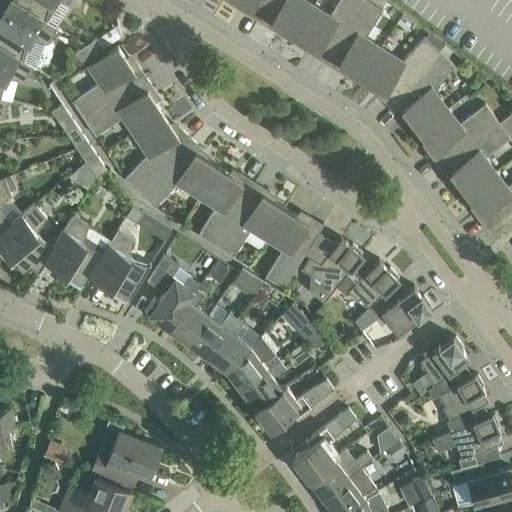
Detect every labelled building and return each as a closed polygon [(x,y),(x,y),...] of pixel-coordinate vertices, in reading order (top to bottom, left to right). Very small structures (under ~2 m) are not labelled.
[(58,27),(45,19),(45,20),(13,0),(10,0),(1,15),(0,14),(0,45),(21,58),(34,65),(37,67),(45,42),(48,43),(58,27)] [(13,0),(45,20),(45,19),(49,7),(52,0),(55,0),(72,4),(74,0),(13,0)] [(246,10),(258,18),(269,0),(239,0),(249,6),(246,10)] [(269,0),(258,18),(272,27),(274,22),(295,35),(314,5),(306,0),(269,0)] [(363,0),(338,0),(329,14),(314,5),(295,35),(316,48),(313,52),(325,60),(363,0)] [(362,77),(381,47),(365,37),(383,9),(368,0),(363,0),(326,60),(339,69),(342,64),(362,77)] [(381,47),(362,77),(383,90),(378,94),(390,104),(445,44),(434,35),(429,40),(424,35),(402,60),(381,47)] [(104,48),(97,37),(86,44),(93,55),(104,48)] [(82,62),(93,55),(86,44),(75,51),(82,62)] [(405,110),(420,129),(448,108),(433,88),(455,64),(447,56),(453,50),(445,44),(390,104),(401,114),(405,110)] [(21,58),(0,45),(0,96),(9,99),(13,100),(18,80),(24,81),(34,65),(21,58)] [(118,45),(89,65),(100,81),(72,99),(84,117),(146,75),(137,63),(132,66),(118,45)] [(123,116),(133,131),(163,111),(149,91),(153,88),(146,75),(84,117),(96,134),(123,116)] [(0,117),(5,117),(9,99),(0,96),(0,117)] [(52,110),(60,121),(70,114),(63,102),(52,110)] [(459,122),(448,108),(420,129),(434,148),(430,152),(439,164),(499,121),(485,102),(459,122)] [(125,176),(140,191),(191,138),(181,127),(176,131),(163,111),(133,131),(148,152),(125,176)] [(511,111),(499,121),(510,135),(511,137),(511,111)] [(67,132),(78,125),(70,114),(60,121),(67,132)] [(453,173),(468,192),(498,170),(485,154),(510,135),(499,121),(439,164),(448,176),(453,173)] [(74,143),(85,136),(78,125),(67,132),(74,143)] [(92,147),(85,136),(74,143),(82,154),(92,147)] [(191,138),(140,191),(155,206),(178,182),(200,195),(219,165),(198,153),(202,148),(191,138)] [(92,147),(82,154),(89,165),(100,158),(92,147)] [(107,169),(100,158),(89,165),(97,176),(107,169)] [(216,244),(255,182),(242,174),(239,178),(219,165),(200,195),(215,205),(198,233),(216,244)] [(498,170),(468,192),(482,212),(477,215),(487,228),(511,208),(511,180),(508,183),(498,170)] [(0,203),(12,194),(5,176),(0,178),(0,231),(9,224),(1,214),(0,212),(0,203)] [(268,190),(255,182),(216,244),(234,256),(251,228),(267,237),(286,207),(265,194),(268,190)] [(47,216),(35,202),(9,224),(0,231),(0,244),(6,252),(3,255),(19,274),(23,271),(24,272),(31,266),(38,270),(37,271),(38,272),(45,261),(46,259),(45,259),(54,246),(42,239),(37,232),(47,216)] [(144,210),(133,204),(126,214),(137,221),(144,210)] [(286,207),(267,237),(283,247),(265,275),(284,287),(305,252),(318,231),(323,224),(309,215),(307,220),(286,207)] [(105,250),(104,249),(92,246),(85,241),(89,223),(73,213),(53,246),(54,246),(45,259),(46,260),(62,270),(60,273),(81,286),(83,283),(85,284),(91,274),(90,273),(105,250)] [(105,250),(90,273),(91,274),(107,284),(105,287),(127,301),(150,264),(137,260),(129,255),(134,237),(118,227),(104,249),(105,250)] [(361,251),(362,249),(353,242),(351,243),(341,235),(336,242),(318,231),(305,252),(310,255),(302,268),(311,273),(309,289),(321,298),(310,311),(313,315),(337,285),(362,254),(363,252),(361,251)] [(169,327),(198,288),(201,283),(189,274),(183,282),(173,275),(179,264),(164,254),(148,280),(159,287),(164,291),(159,299),(155,296),(145,310),(169,327)] [(374,263),(362,254),(337,285),(347,293),(349,291),(358,299),(360,297),(368,306),(381,294),(398,278),(399,277),(397,276),(399,274),(390,265),(388,267),(379,257),(374,263)] [(209,273),(220,281),(229,268),(218,260),(209,273)] [(232,280),(251,295),(263,279),(243,266),(232,280)] [(408,289),(398,278),(381,294),(368,306),(378,316),(381,313),(387,322),(390,320),(398,331),(431,306),(430,304),(432,303),(424,293),(422,294),(414,284),(408,289)] [(205,293),(198,288),(169,327),(188,341),(208,314),(196,305),(205,293)] [(291,303),(283,312),(308,338),(318,330),(301,309),(291,303)] [(220,323),(208,314),(188,341),(208,355),(236,316),(229,311),(220,323)] [(243,321),(236,316),(208,355),(227,369),(251,345),(235,333),(243,321)] [(318,330),(308,338),(317,345),(324,339),(318,330)] [(242,389),(280,359),(262,334),(251,345),(227,369),(242,389)] [(426,372),(434,383),(428,387),(433,396),(439,393),(451,386),(444,376),(470,356),(462,346),(464,345),(456,335),(454,336),(453,334),(420,360),(428,370),(426,372)] [(286,366),(280,359),(242,389),(256,408),(287,384),(286,383),(282,386),(274,375),(286,366)] [(476,373),(475,372),(451,386),(439,393),(445,404),(443,405),(450,418),(447,419),(451,429),(488,414),(482,400),(489,396),(482,384),(484,383),(478,372),(476,373)] [(334,387),(326,377),(296,396),(287,384),(256,408),(258,410),(254,413),(264,426),(268,423),(271,427),(293,411),(297,415),(334,387)] [(356,416),(349,406),(311,434),(315,439),(293,456),(296,460),(292,463),(302,476),(306,473),(308,476),(339,452),(330,440),(356,416)] [(11,407),(0,409),(0,448),(14,445),(8,425),(15,423),(11,407)] [(493,413),(492,412),(488,414),(454,429),(459,440),(456,441),(461,454),(458,456),(461,465),(477,461),(473,450),(503,437),(498,425),(500,424),(495,413),(493,413)] [(161,445),(120,429),(109,458),(99,454),(93,469),(123,481),(129,467),(149,475),(161,445)] [(346,446),(339,452),(308,476),(322,495),(361,465),(373,456),(367,449),(355,458),(346,446)] [(477,461),(461,465),(451,468),(454,482),(468,479),(474,501),(511,491),(511,469),(511,470),(510,466),(485,472),(482,460),(477,461)] [(335,511),(340,511),(365,496),(378,488),(361,465),(322,495),(335,511)] [(121,511),(123,508),(130,489),(97,475),(91,492),(80,488),(77,494),(69,490),(60,511),(94,511),(96,510),(101,511),(121,511)] [(18,479),(0,483),(0,488),(3,500),(10,498),(18,479)] [(425,483),(414,488),(420,500),(431,495),(425,483)] [(511,511),(511,509),(508,511),(503,494),(479,501),(481,511),(511,511)] [(340,511),(389,511),(387,506),(375,511),(373,511),(365,496),(340,511)] [(53,511),(55,507),(32,497),(30,504),(32,505),(31,506),(46,511),(53,511)] [(422,511),(438,511),(431,497),(419,503),(422,511)]
